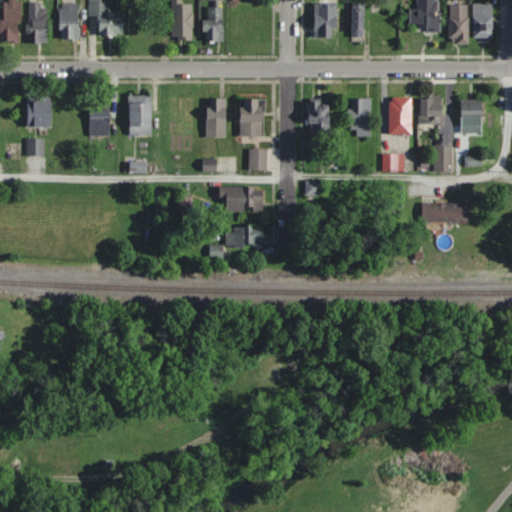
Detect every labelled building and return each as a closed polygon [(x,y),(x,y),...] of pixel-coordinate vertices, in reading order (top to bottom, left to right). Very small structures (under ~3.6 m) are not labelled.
[(20,41),(20,0),(0,0),(0,41),(20,41)] [(99,34),(124,34),(124,13),(110,13),(109,0),(89,0),(90,14),(99,14),(99,34)] [(171,0),(172,39),(193,39),(193,0),(171,0)] [(336,0),(314,0),(315,37),(337,37),(336,0)] [(438,0),(416,0),(417,8),(411,8),(411,23),(426,23),(426,30),(439,30),(438,0)] [(47,41),(47,1),(28,1),(28,41),(47,41)] [(365,37),(365,1),(352,1),(352,37),(365,37)] [(61,2),(61,38),(79,38),(79,2),(61,2)] [(474,37),(493,37),(493,2),(474,2),(474,37)] [(469,3),(450,3),(450,40),(469,40),(469,3)] [(206,5),(206,40),(223,40),(223,5),(206,5)] [(263,40),(263,8),(244,8),(244,40),(263,40)] [(28,93),(28,126),(52,126),(52,93),(28,93)] [(129,135),(152,135),(152,95),(129,95),(129,135)] [(412,96),(390,96),(390,134),(412,134),(412,96)] [(207,137),(226,137),(226,97),(207,97),(207,137)] [(371,97),(349,97),(349,134),(371,134),(371,97)] [(443,97),(420,97),(420,124),(443,124),(443,97)] [(264,135),(264,98),(241,98),(241,135),(264,135)] [(329,132),(329,101),(309,101),(309,132),(329,132)] [(483,133),(483,102),(461,102),(461,133),(483,133)] [(110,135),(110,115),(90,115),(90,135),(110,135)] [(44,155),(44,138),(27,138),(27,155),(44,155)] [(435,145),(435,171),(452,171),(452,145),(435,145)] [(250,170),(267,170),(267,148),(250,148),(250,170)] [(383,170),(403,170),(403,154),(383,154),(383,170)] [(479,165),(479,156),(466,156),(466,165),(479,165)] [(215,170),(215,160),(204,160),(204,170),(215,170)] [(322,195),(322,180),(306,180),(306,195),(322,195)] [(264,211),(264,193),(255,193),(255,185),(222,185),(222,211),(264,211)] [(226,225),(226,245),(264,245),(264,233),(254,233),(254,225),(226,225)] [(210,258),(223,258),(223,245),(210,245),(210,258)]
